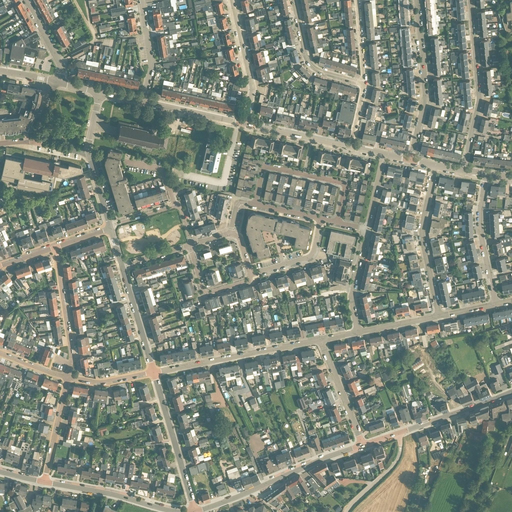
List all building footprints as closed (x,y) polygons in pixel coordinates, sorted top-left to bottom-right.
[(378,8),(382,7),(383,7),(383,5),(376,5),(375,0),(372,0),(370,0),(370,2),(365,3),(365,9),(372,8),(375,8),(378,8)] [(511,0),(509,0),(511,11),(502,14),(503,18),(502,18),(506,33),(508,33),(507,31),(511,30),(511,0)] [(39,10),(49,5),(47,1),(37,6),(39,10)] [(111,13),(126,10),(125,7),(133,6),(132,1),(117,3),(117,7),(110,8),(111,13)] [(153,15),(165,13),(168,12),(170,12),(169,7),(168,7),(167,1),(162,2),(156,3),(157,9),(152,9),(153,15)] [(209,10),(223,7),(222,2),(215,3),(214,1),(207,2),(194,5),(195,10),(199,9),(201,7),(208,5),(209,10)] [(274,9),(287,7),(286,1),(279,2),(280,6),(272,7),(273,10),(274,9)] [(303,10),(309,9),(308,6),(311,5),(314,4),(314,1),(308,2),(302,4),(303,10)] [(13,12),(23,7),(21,2),(10,8),(13,12)] [(252,4),(242,6),(243,12),(253,10),(252,4)] [(41,15),(51,9),(49,5),(39,10),(41,15)] [(16,17),(26,11),(23,7),(13,12),(13,13),(16,11),(18,14),(16,13),(14,14),(16,17)] [(219,16),(223,15),(223,12),(224,12),(223,7),(209,10),(205,11),(207,19),(217,16),(219,16)] [(316,14),(320,13),(319,10),(312,12),(312,8),(309,9),(303,10),(304,16),(316,14)] [(50,15),(49,12),(49,11),(51,12),(52,11),(51,9),(41,15),(43,19),(50,15)] [(123,20),(135,18),(134,13),(127,14),(126,10),(111,13),(112,17),(123,15),(123,20)] [(18,21),(28,15),(26,11),(16,17),(13,18),(14,20),(17,19),(18,21)] [(50,15),(43,19),(46,23),(56,18),(54,15),(53,16),(52,14),(50,15)] [(317,16),(316,14),(304,16),(305,23),(312,21),(311,18),(314,18),(313,17),(317,16)] [(20,25),(30,20),(28,15),(18,21),(21,20),(22,21),(19,23),(20,25)] [(220,18),(219,16),(217,16),(207,19),(197,21),(197,24),(205,23),(205,22),(209,21),(210,26),(212,25),(215,25),(226,22),(225,17),(220,18)] [(246,26),(254,24),(257,23),(256,17),(245,19),(246,26)] [(282,26),(285,26),(291,25),(289,18),(280,20),(281,24),(275,25),(275,23),(270,24),(271,29),(276,28),(278,27),(282,26)] [(26,28),(33,24),(30,20),(20,25),(19,26),(22,30),(26,28)] [(162,24),(155,25),(156,30),(166,28),(167,28),(167,26),(168,26),(174,25),(173,22),(165,23),(162,24)] [(215,25),(212,25),(213,33),(221,31),(220,29),(227,27),(226,22),(215,25)] [(26,28),(22,30),(24,32),(21,33),(23,36),(34,30),(33,30),(35,29),(33,24),(26,28)] [(254,24),(246,26),(248,32),(256,30),(254,24)] [(58,38),(67,33),(63,25),(61,26),(60,26),(54,29),(56,33),(55,34),(57,37),(58,37),(58,38)] [(136,28),(127,30),(125,30),(125,29),(122,30),(123,35),(126,35),(130,34),(131,34),(132,36),(135,35),(135,33),(137,33),(136,28)] [(281,40),(293,37),(292,31),(286,32),(286,35),(284,35),(284,36),(280,37),(281,40)] [(317,34),(323,33),(322,31),(308,34),(309,40),(318,38),(317,34)] [(37,40),(40,38),(37,32),(23,39),(22,38),(10,44),(9,49),(8,53),(11,53),(9,62),(22,65),(25,54),(44,59),(46,50),(38,47),(38,44),(37,42),(37,40)] [(67,33),(58,38),(58,39),(60,42),(63,46),(69,42),(71,40),(67,33)] [(250,42),(258,40),(257,34),(248,36),(250,42)] [(230,38),(219,40),(220,45),(217,46),(217,49),(224,47),(224,44),(231,43),(230,38)] [(310,46),(325,43),(326,43),(325,40),(324,40),(319,41),(318,38),(309,40),(310,46)] [(253,50),(258,49),(258,47),(259,47),(259,44),(261,43),(260,40),(258,40),(250,42),(251,48),(252,48),(253,50)] [(312,52),(313,56),(319,54),(317,48),(322,47),(323,47),(325,46),(325,43),(310,46),(312,53),(312,52)] [(218,57),(233,53),(232,48),(221,51),(220,52),(217,52),(218,57)] [(283,58),(297,55),(296,48),(290,50),(291,53),(288,53),(288,54),(282,56),(283,58)] [(73,59),(85,53),(82,49),(71,54),(73,59)] [(177,49),(159,52),(160,58),(162,58),(163,61),(168,60),(169,61),(176,60),(175,55),(172,56),(171,53),(178,52),(177,49)] [(254,59),(265,57),(263,50),(259,51),(258,49),(253,50),(253,52),(252,53),(254,59)] [(326,58),(327,55),(328,52),(325,51),(324,53),(323,58),(320,57),(318,64),(324,65),(326,58)] [(233,53),(218,57),(220,64),(228,62),(228,60),(235,58),(233,53)] [(292,68),(300,63),(299,61),(297,55),(283,58),(284,61),(289,59),(292,68)] [(265,57),(254,59),(255,65),(266,63),(265,57)] [(330,67),(332,60),(326,58),(324,65),(330,67)] [(83,77),(85,64),(85,67),(80,65),(78,62),(76,64),(78,68),(77,72),(75,73),(75,74),(76,75),(76,76),(83,77)] [(98,67),(94,66),(95,62),(93,62),(92,65),(89,78),(95,80),(98,67)] [(236,64),(230,65),(230,62),(228,62),(220,64),(217,65),(218,68),(223,67),(223,69),(224,71),(237,69),(236,64)] [(294,72),(299,76),(306,70),(301,65),(300,63),(292,68),(289,69),(291,72),(292,71),(296,69),(296,70),(294,72)] [(89,78),(92,65),(85,64),(83,77),(89,78)] [(350,65),(348,72),(354,74),(356,67),(350,65)] [(113,83),(115,72),(112,71),(113,66),(110,66),(110,69),(107,82),(113,83)] [(107,82),(110,69),(104,68),(103,73),(101,81),(107,82)] [(237,69),(224,71),(223,72),(224,74),(226,74),(227,76),(229,76),(228,80),(234,81),(234,75),(238,74),(237,69)] [(119,85),(122,72),(116,70),(115,72),(113,83),(119,85)] [(309,82),(312,76),(310,75),(310,74),(306,70),(299,76),(297,78),(298,80),(301,78),(302,79),(304,76),(307,80),(304,82),(307,85),(309,82)] [(133,79),(134,74),(128,73),(127,78),(125,86),(131,87),(133,79)] [(265,74),(257,75),(259,82),(270,79),(269,73),(265,74)] [(133,79),(131,87),(137,89),(138,87),(139,84),(140,85),(141,82),(140,81),(141,77),(138,76),(138,78),(136,78),(137,75),(134,74),(133,79)] [(274,84),(281,83),(280,76),(273,78),(274,84)] [(318,88),(321,79),(315,78),(312,76),(309,82),(313,83),(315,84),(314,87),(315,87),(314,93),(316,94),(317,91),(318,88)] [(321,79),(318,88),(321,89),(325,90),(326,90),(327,90),(327,88),(329,82),(321,79)] [(180,100),(182,89),(184,81),(182,80),(181,85),(180,84),(180,85),(179,88),(177,88),(175,99),(180,100)] [(187,90),(187,87),(188,82),(186,82),(185,86),(184,89),(182,89),(180,100),(184,101),(187,90)] [(334,99),(338,84),(329,82),(327,88),(330,89),(329,92),(333,93),(331,98),(334,99)] [(232,90),(237,91),(239,91),(240,84),(239,84),(234,83),(232,88),(232,90)] [(19,96),(20,93),(18,93),(18,92),(19,86),(8,84),(7,91),(0,89),(0,91),(0,92),(11,95),(14,95),(19,96)] [(342,93),(344,86),(338,84),(334,99),(336,99),(338,92),(342,93)] [(19,96),(25,97),(26,94),(32,95),(31,99),(40,102),(42,91),(22,87),(21,93),(18,92),(18,93),(20,93),(19,96)] [(192,91),(193,88),(187,87),(187,90),(184,101),(189,102),(192,91)] [(347,97),(346,101),(349,101),(350,98),(351,95),(354,96),(356,89),(350,87),(348,94),(347,97)] [(372,95),(385,98),(388,98),(389,96),(383,94),(380,93),(381,90),(374,88),(372,95)] [(208,107),(211,95),(212,92),(209,91),(209,94),(206,94),(204,106),(208,107)] [(212,92),(211,95),(208,107),(213,108),(216,96),(217,92),(212,91),(212,92)] [(225,98),(227,91),(225,91),(225,92),(223,92),(222,97),(221,97),(218,109),(223,110),(225,98)] [(265,115),(267,103),(262,102),(264,95),(260,94),(258,102),(261,102),(259,114),(265,115)] [(24,108),(36,113),(40,102),(31,99),(28,98),(25,97),(19,96),(14,95),(13,99),(23,100),(20,107),(24,108)] [(275,108),(277,97),(274,96),(273,102),(268,101),(267,104),(267,103),(265,115),(271,116),(273,108),(273,107),(275,108)] [(348,121),(347,124),(352,125),(356,104),(342,101),(340,113),(338,119),(343,120),(348,121)] [(485,108),(498,111),(498,108),(495,108),(495,107),(492,107),(493,104),(486,102),(485,108)] [(368,112),(381,114),(382,112),(376,111),(377,107),(370,106),(368,112)] [(431,114),(438,115),(439,109),(432,107),(431,114)] [(461,118),(468,119),(470,113),(462,111),(463,109),(455,107),(455,111),(455,112),(460,113),(460,114),(459,117),(461,118)] [(36,113),(24,108),(22,114),(32,118),(34,119),(36,113)] [(338,119),(340,113),(337,112),(335,122),(329,121),(327,129),(334,130),(335,122),(337,123),(338,122),(338,119)] [(31,121),(32,118),(22,114),(20,113),(19,116),(21,117),(4,119),(4,118),(2,118),(2,119),(0,119),(0,133),(8,133),(8,134),(13,134),(13,132),(16,132),(16,134),(18,133),(18,132),(21,132),(21,130),(25,129),(28,130),(30,126),(31,126),(33,121),(31,121)] [(304,128),(306,120),(306,117),(300,115),(299,118),(298,127),(304,128)] [(327,129),(329,121),(330,117),(324,115),(321,127),(327,129)] [(288,116),(286,124),(293,125),(295,117),(288,116)] [(467,125),(468,119),(461,118),(459,117),(458,121),(455,120),(454,122),(458,123),(460,124),(467,125)] [(369,142),(371,130),(373,121),(367,120),(362,140),(369,142)] [(146,127),(118,121),(117,127),(116,127),(115,134),(116,135),(114,141),(121,142),(121,143),(126,144),(126,143),(130,144),(129,145),(134,146),(134,145),(142,147),(142,148),(146,149),(145,150),(151,152),(152,146),(166,149),(169,135),(156,133),(156,130),(155,129),(156,125),(151,124),(150,127),(147,126),(146,127)] [(386,146),(389,132),(388,132),(386,132),(383,132),(385,123),(382,123),(379,136),(381,136),(380,144),(386,146)] [(465,132),(467,125),(460,124),(458,130),(465,132)] [(400,141),(398,148),(404,150),(406,142),(406,140),(406,139),(407,134),(408,134),(408,131),(402,130),(402,133),(401,133),(401,135),(400,139),(400,141)] [(392,147),(394,137),(395,134),(391,133),(389,132),(386,146),(392,147)] [(433,156),(436,142),(438,134),(432,132),(431,137),(430,139),(433,140),(434,142),(433,144),(432,144),(432,145),(429,144),(427,154),(433,156)] [(255,147),(257,138),(252,137),(250,142),(247,141),(246,146),(246,148),(249,148),(250,146),(255,147)] [(398,148),(400,141),(400,139),(398,138),(394,137),(392,147),(398,148)] [(268,140),(266,150),(271,151),(271,153),(274,154),(275,148),(276,144),(273,143),(273,141),(268,140)] [(210,144),(207,143),(206,144),(205,149),(204,156),(203,158),(202,162),(200,170),(200,171),(201,171),(202,172),(205,172),(210,173),(211,170),(211,169),(216,170),(216,171),(217,171),(218,165),(220,156),(220,155),(221,150),(221,151),(216,150),(216,149),(217,145),(210,144)] [(283,153),(285,144),(280,143),(278,148),(275,148),(274,154),(277,154),(278,152),(283,153)] [(427,154),(429,144),(422,143),(420,153),(427,154)] [(486,165),(487,158),(487,155),(488,151),(488,148),(488,143),(485,143),(484,157),(480,157),(480,164),(486,165)] [(448,151),(448,149),(449,145),(447,144),(446,147),(442,147),(441,150),(440,157),(446,158),(448,151)] [(296,146),(294,156),(299,157),(299,159),(302,160),(303,154),(300,153),(301,147),(296,146)] [(121,152),(112,150),(111,152),(108,152),(107,156),(106,156),(106,159),(105,159),(104,162),(106,166),(105,166),(106,169),(105,169),(107,176),(108,176),(109,180),(110,180),(111,182),(110,182),(111,187),(113,194),(115,199),(114,199),(116,206),(117,206),(119,213),(123,211),(124,213),(133,211),(131,204),(129,205),(122,182),(126,181),(126,180),(127,179),(126,178),(125,178),(122,178),(117,162),(118,159),(120,159),(121,152)] [(322,162),(324,152),(319,151),(317,157),(314,156),(313,162),(316,163),(317,161),(322,162)] [(454,152),(453,160),(459,161),(461,154),(454,152)] [(242,164),(246,165),(247,165),(253,166),(255,167),(256,167),(256,164),(252,163),(253,161),(248,160),(249,158),(248,158),(249,154),(244,153),(243,157),(241,164),(242,164)] [(503,153),(501,153),(500,157),(500,159),(499,167),(506,167),(507,156),(503,156),(503,153)] [(341,168),(342,162),(343,158),(340,157),(340,156),(335,155),(333,164),(338,165),(337,168),(341,168)] [(5,157),(1,179),(17,182),(16,187),(51,195),(54,180),(55,178),(56,175),(65,177),(83,172),(81,166),(68,164),(68,167),(59,165),(60,162),(55,161),(54,163),(25,157),(24,161),(5,157)] [(344,167),(350,168),(352,159),(346,157),(345,163),(342,162),(341,168),(344,169),(344,167)] [(363,161),(360,170),(366,172),(365,174),(369,175),(370,168),(367,168),(368,162),(363,161)] [(246,168),(246,165),(242,164),(241,167),(239,174),(244,175),(245,175),(254,177),(254,174),(250,173),(251,171),(246,170),(246,169),(246,168)] [(393,178),(394,175),(396,168),(389,167),(387,174),(387,177),(393,178)] [(393,180),(400,181),(401,177),(403,169),(396,168),(394,175),(393,178),(393,180)] [(415,184),(418,173),(411,171),(409,178),(405,178),(402,191),(407,192),(410,178),(412,179),(411,183),(415,184)] [(279,182),(280,175),(277,175),(276,174),(275,175),(274,175),(274,174),(269,172),(267,180),(266,185),(272,187),(273,180),(279,182)] [(418,173),(415,184),(422,185),(425,174),(418,173)] [(243,179),(244,175),(239,174),(239,178),(238,178),(237,184),(242,185),(243,186),(243,185),(251,187),(252,184),(248,183),(248,181),(244,180),(244,179),(243,179)] [(290,184),(292,178),(289,177),(287,177),(286,177),(286,176),(280,175),(279,182),(279,183),(278,188),(283,189),(284,183),(290,184)] [(71,185),(86,181),(84,176),(76,178),(77,182),(71,184),(71,185)] [(302,187),(303,180),(300,180),(298,179),(298,180),(297,180),(297,179),(292,177),(292,178),(290,184),(290,185),(289,190),(294,192),(295,188),(301,190),(302,187)] [(440,177),(438,185),(445,186),(447,179),(440,177)] [(455,196),(457,188),(453,187),(454,180),(447,179),(445,186),(445,189),(444,190),(453,192),(453,193),(453,194),(453,196),(455,197),(455,196)] [(313,190),(313,189),(315,183),(315,182),(309,181),(309,182),(308,182),(308,181),(306,181),(303,180),(302,187),(308,188),(306,194),(312,195),(313,190)] [(360,190),(365,191),(367,185),(367,181),(363,180),(362,184),(361,183),(361,185),(356,184),(356,186),(352,185),(351,188),(360,190)] [(391,189),(393,182),(390,181),(390,185),(386,184),(386,185),(384,185),(383,188),(391,189)] [(467,193),(469,183),(462,182),(461,188),(460,188),(460,189),(457,188),(455,196),(459,196),(459,195),(458,194),(459,191),(467,193)] [(324,193),(325,192),(326,185),(321,184),(321,185),(319,184),(317,183),(317,184),(315,183),(313,189),(319,190),(318,197),(323,198),(324,193)] [(469,183),(467,193),(467,194),(474,195),(475,192),(476,184),(469,183)] [(241,189),(242,185),(237,184),(236,188),(235,195),(240,196),(241,195),(249,197),(250,194),(246,193),(246,192),(242,191),(242,189),(241,189)] [(270,193),(272,187),(266,185),(265,191),(265,190),(263,198),(269,200),(269,199),(270,199),(270,200),(272,200),(275,200),(276,194),(270,193)] [(329,199),(334,200),(336,195),(338,187),(332,186),(332,187),(331,187),(331,186),(329,186),(326,185),(325,192),(331,193),(329,199)] [(499,186),(492,185),(490,197),(497,198),(498,194),(499,186)] [(74,196),(89,191),(87,186),(79,189),(80,193),(74,195),(74,196)] [(499,186),(498,194),(505,195),(506,187),(499,186)] [(282,195),(283,189),(278,188),(277,193),(276,193),(276,194),(275,200),(275,201),(280,202),(280,201),(282,201),(281,202),(283,202),(286,203),(288,197),(282,195)] [(185,199),(196,196),(196,195),(193,196),(192,191),(189,192),(188,189),(186,190),(187,193),(184,194),(185,199)] [(293,198),(294,192),(289,190),(288,195),(288,197),(286,203),(291,204),(292,204),(293,204),(293,205),(295,205),(298,205),(299,199),(293,198)] [(364,195),(365,191),(360,190),(360,194),(359,194),(358,195),(354,194),(354,196),(349,195),(349,198),(357,200),(358,201),(363,202),(365,195),(364,195)] [(219,202),(227,204),(228,199),(225,198),(226,195),(218,193),(216,202),(219,202)] [(420,195),(413,194),(410,193),(409,196),(411,196),(410,203),(417,205),(419,198),(420,198),(420,195)] [(311,200),(312,195),(306,194),(305,200),(299,199),(298,205),(300,206),(302,207),(302,206),(304,206),(304,207),(309,208),(311,202),(311,200)] [(391,201),(392,197),(382,195),(381,200),(389,202),(388,204),(392,205),(398,206),(398,203),(391,201)] [(187,204),(198,201),(196,196),(185,199),(187,204)] [(322,203),(323,198),(318,197),(317,203),(311,202),(309,208),(312,208),(312,209),(314,209),(314,208),(315,209),(315,210),(320,211),(320,210),(322,204),(322,203)] [(448,201),(443,200),(436,198),(435,201),(436,201),(435,208),(446,210),(448,204),(447,204),(448,201)] [(333,205),(334,200),(329,199),(328,205),(322,204),(320,210),(323,211),(325,212),(325,211),(327,211),(326,212),(332,213),(333,205)] [(496,209),(496,201),(491,200),(491,203),(489,202),(488,209),(496,209)] [(188,209),(196,207),(196,206),(199,205),(198,201),(187,204),(188,209)] [(362,205),(363,202),(358,201),(357,204),(356,206),(352,204),(351,206),(347,205),(347,209),(355,210),(355,211),(356,211),(361,212),(362,205)] [(416,211),(417,205),(410,203),(408,209),(406,209),(406,212),(409,212),(417,214),(417,211),(416,211)] [(88,208),(93,222),(98,220),(95,212),(91,213),(89,207),(88,208)] [(444,219),(446,210),(435,208),(433,214),(432,214),(432,217),(444,219)] [(360,215),(361,212),(356,211),(355,214),(354,214),(354,216),(349,215),(349,217),(345,216),(344,219),(353,221),(359,222),(360,215)] [(224,219),(225,214),(214,212),(213,216),(218,218),(218,220),(220,221),(221,218),(224,219)] [(417,214),(409,212),(408,215),(407,215),(406,221),(414,223),(415,217),(416,217),(417,214)] [(88,226),(85,215),(85,218),(82,219),(80,213),(79,213),(83,227),(88,226)] [(255,214),(253,214),(252,214),(251,214),(250,215),(250,216),(249,217),(248,217),(246,228),(246,230),(248,230),(249,233),(247,234),(249,238),(250,238),(251,242),(249,242),(249,243),(251,242),(252,246),(251,246),(252,251),(256,250),(257,254),(258,253),(259,258),(270,254),(267,246),(263,247),(258,228),(258,226),(302,236),(301,238),(295,236),(294,245),(305,248),(306,243),(307,244),(309,233),(308,232),(309,228),(298,226),(299,223),(294,222),(294,223),(290,223),(291,221),(290,220),(290,223),(286,222),(286,221),(282,220),(281,221),(277,220),(277,219),(273,218),(272,219),(269,218),(269,216),(268,216),(268,218),(264,217),(265,216),(255,214)] [(54,223),(59,236),(64,234),(62,228),(65,227),(61,217),(57,218),(58,222),(54,223)] [(68,233),(73,231),(69,217),(67,217),(68,220),(64,221),(65,225),(68,233)] [(78,229),(76,221),(71,222),(69,217),(73,231),(78,229)] [(446,220),(444,219),(432,217),(431,220),(432,220),(431,226),(439,228),(444,229),(445,224),(445,220),(446,220)] [(209,225),(211,233),(216,231),(216,228),(219,227),(219,224),(215,226),(214,221),(212,220),(208,222),(209,225)] [(402,227),(402,230),(402,232),(413,232),(414,229),(413,229),(414,223),(406,221),(403,220),(401,227),(402,227)] [(59,236),(54,223),(50,224),(49,222),(46,223),(49,233),(52,232),(54,237),(59,236)] [(47,233),(49,233),(46,223),(38,226),(41,232),(44,241),(49,239),(47,233)] [(201,236),(206,234),(204,226),(203,223),(198,225),(201,236)] [(211,233),(209,225),(204,226),(203,223),(204,226),(206,234),(211,233)] [(381,228),(382,225),(376,223),(374,230),(384,232),(385,229),(381,228)] [(437,235),(439,228),(431,226),(430,232),(428,232),(429,237),(437,236),(436,234),(437,235)] [(44,241),(41,232),(36,234),(34,227),(31,228),(33,235),(34,238),(37,237),(39,243),(44,241)] [(32,239),(34,238),(33,235),(31,228),(28,229),(29,232),(24,234),(26,237),(28,246),(34,244),(32,239)] [(354,239),(355,236),(331,231),(330,233),(327,248),(327,247),(329,248),(327,253),(326,253),(332,254),(335,240),(347,243),(343,257),(348,258),(349,258),(348,258),(349,252),(350,253),(351,253),(354,239)] [(26,237),(24,234),(20,235),(18,232),(16,233),(18,240),(19,243),(22,242),(24,248),(28,246),(26,237)] [(413,235),(413,232),(402,232),(400,232),(401,235),(400,238),(405,239),(406,243),(414,242),(412,235),(413,235)] [(432,247),(440,245),(444,244),(443,238),(439,239),(438,238),(437,239),(437,236),(429,237),(430,241),(431,240),(432,247)] [(100,249),(97,242),(92,244),(94,251),(95,254),(101,252),(100,249)] [(213,251),(213,252),(215,251),(216,254),(220,253),(221,255),(224,254),(224,253),(226,253),(229,252),(229,253),(236,250),(234,243),(230,244),(229,242),(218,245),(218,247),(216,248),(217,250),(213,251)] [(405,253),(417,250),(416,248),(415,248),(414,242),(406,243),(402,244),(403,251),(404,253),(405,253)] [(5,247),(0,248),(0,254),(0,255),(2,255),(3,258),(13,254),(11,250),(10,250),(9,246),(9,245),(5,247)] [(433,256),(441,255),(442,254),(440,245),(432,247),(433,253),(433,256)] [(83,255),(89,253),(87,246),(81,248),(83,255)] [(506,246),(494,249),(495,255),(507,252),(506,246)] [(213,252),(213,251),(212,249),(210,250),(209,247),(202,249),(203,252),(199,253),(201,261),(206,260),(205,258),(214,255),(213,252)] [(78,257),(83,255),(81,248),(75,250),(78,257)] [(72,259),(78,257),(75,250),(70,251),(70,252),(66,253),(67,256),(70,258),(72,258),(72,259)] [(410,262),(418,260),(416,254),(417,253),(417,250),(405,253),(406,256),(409,258),(410,262)] [(379,254),(376,253),(375,254),(369,252),(367,259),(374,260),(378,260),(378,258),(379,254)] [(477,254),(470,255),(471,259),(467,260),(468,262),(478,260),(477,254)] [(436,265),(444,263),(443,257),(441,257),(441,255),(433,256),(434,259),(435,259),(436,265)] [(178,257),(180,267),(181,267),(180,266),(187,264),(188,264),(186,260),(185,260),(184,256),(178,257)] [(335,264),(338,265),(348,267),(349,262),(348,261),(348,258),(343,257),(338,256),(337,259),(335,264)] [(497,265),(505,264),(505,260),(509,260),(508,257),(496,260),(497,265)] [(42,261),(44,268),(51,266),(49,261),(51,261),(50,258),(42,261)] [(409,271),(420,269),(420,266),(419,267),(418,260),(410,262),(411,268),(409,268),(409,271)] [(37,270),(44,268),(42,261),(34,264),(35,267),(36,267),(37,270)] [(232,272),(242,269),(240,263),(235,265),(235,262),(227,264),(228,267),(230,267),(232,272)] [(376,268),(377,265),(376,265),(367,263),(365,269),(372,271),(373,267),(376,268)] [(444,263),(436,265),(438,272),(437,272),(437,275),(449,272),(447,263),(444,263)] [(101,273),(112,270),(110,264),(100,267),(101,273)] [(22,268),(24,275),(31,272),(30,268),(31,267),(30,265),(29,265),(22,268)] [(314,266),(318,277),(323,275),(324,281),(328,280),(324,267),(321,268),(320,265),(318,266),(318,265),(319,265),(318,265),(314,266)] [(313,278),(318,277),(314,266),(310,267),(311,267),(311,268),(309,269),(310,271),(307,272),(307,270),(307,271),(311,285),(314,284),(313,278)] [(207,280),(217,277),(215,271),(217,271),(216,267),(209,270),(210,273),(205,274),(207,280)] [(26,278),(24,275),(22,268),(14,270),(15,274),(16,273),(17,277),(15,279),(21,287),(24,285),(19,278),(19,276),(20,276),(22,280),(26,278)] [(143,282),(142,277),(139,269),(133,270),(132,271),(131,272),(131,274),(132,275),(133,276),(135,276),(135,277),(136,279),(138,284),(137,284),(138,287),(144,285),(143,282)] [(242,269),(232,272),(234,277),(231,278),(232,281),(239,279),(239,276),(244,274),(242,269)] [(376,271),(372,271),(365,269),(364,275),(371,277),(374,278),(378,278),(379,275),(375,275),(376,271)] [(411,281),(413,280),(421,278),(420,272),(421,272),(420,269),(409,271),(411,281)] [(311,285),(307,271),(306,271),(307,272),(304,273),(303,270),(301,271),(301,270),(297,271),(301,282),(305,280),(307,286),(311,285)] [(334,275),(336,276),(345,278),(346,272),(337,270),(334,270),(333,275),(334,275)] [(296,283),(301,282),(297,271),(293,272),(294,272),(294,273),(292,273),(293,276),(290,277),(290,275),(289,275),(294,290),(297,289),(296,283)] [(480,271),(473,272),(474,276),(471,277),(471,279),(482,277),(480,271)] [(1,277),(6,284),(11,280),(6,273),(1,277)] [(294,290),(289,275),(290,277),(287,277),(286,275),(284,276),(284,275),(280,276),(283,287),(288,285),(290,291),(294,290)] [(345,278),(336,276),(334,275),(333,281),(332,284),(338,285),(339,282),(344,283),(345,278)] [(278,288),(283,287),(280,276),(276,277),(277,277),(277,278),(275,278),(276,281),(273,282),(272,280),(277,295),(280,294),(278,288)] [(9,287),(6,284),(1,277),(0,277),(0,285),(1,287),(3,286),(6,290),(9,287)] [(186,299),(194,297),(192,293),(195,292),(191,280),(189,281),(188,277),(182,279),(183,283),(181,283),(182,287),(183,286),(184,292),(186,299)] [(217,277),(207,280),(208,285),(213,283),(214,286),(221,284),(220,281),(218,282),(217,277)] [(417,289),(424,288),(424,285),(423,285),(421,278),(413,280),(415,287),(416,286),(417,289)] [(22,289),(21,287),(15,279),(12,282),(18,290),(18,289),(20,291),(22,289)] [(277,295),(272,280),(273,282),(270,282),(269,280),(267,281),(267,280),(267,279),(263,281),(266,292),(268,297),(273,296),(277,295)] [(440,288),(447,287),(446,283),(450,282),(449,280),(439,282),(440,288)] [(109,289),(117,286),(115,281),(108,283),(105,284),(107,289),(109,289)] [(261,293),(266,292),(263,281),(259,282),(260,282),(260,283),(258,283),(260,289),(256,290),(259,298),(259,300),(263,299),(261,293)] [(373,283),(369,283),(362,281),(360,291),(365,292),(365,289),(374,291),(375,288),(372,287),(373,283)] [(503,294),(509,292),(508,284),(507,282),(501,284),(502,286),(503,294)] [(70,294),(80,292),(80,290),(92,288),(91,285),(82,286),(79,286),(76,287),(69,288),(70,294)] [(259,298),(256,290),(253,291),(252,286),(247,288),(250,297),(250,296),(251,299),(255,297),(256,299),(259,298)] [(452,292),(456,291),(455,288),(451,289),(451,286),(447,287),(440,288),(442,294),(448,293),(452,292)] [(479,291),(480,299),(486,297),(484,286),(478,287),(479,291)] [(142,296),(149,294),(147,288),(140,290),(142,296)] [(39,299),(55,296),(55,290),(44,292),(45,296),(39,296),(39,299)] [(469,301),(467,293),(464,294),(463,290),(461,291),(463,302),(469,301)] [(119,292),(111,294),(113,300),(120,298),(119,292)] [(361,303),(368,302),(367,298),(371,297),(370,294),(360,297),(361,303)] [(212,298),(215,307),(220,305),(221,308),(224,307),(222,300),(219,301),(218,296),(212,298)] [(207,310),(211,308),(208,299),(204,300),(206,305),(202,306),(204,313),(205,317),(206,317),(205,315),(205,312),(208,312),(207,310)] [(422,311),(421,303),(420,299),(413,301),(416,312),(422,311)] [(192,312),(195,306),(193,305),(192,300),(180,304),(181,308),(182,308),(183,312),(190,310),(192,312)] [(363,309),(377,306),(379,306),(378,303),(376,304),(376,303),(373,304),(372,301),(368,302),(361,303),(363,309)] [(41,311),(57,308),(56,302),(46,304),(47,306),(40,307),(41,311)] [(421,303),(422,311),(429,309),(427,302),(421,303)] [(118,313),(125,310),(123,304),(116,307),(118,313)] [(311,324),(311,320),(310,316),(302,318),(299,304),(297,304),(299,314),(300,322),(301,326),(304,325),(306,332),(312,331),(311,324)] [(154,305),(153,305),(145,307),(147,313),(154,311),(154,310),(158,309),(156,305),(154,306),(154,305)] [(204,313),(202,306),(198,307),(195,306),(192,312),(195,313),(196,318),(201,316),(201,318),(205,317),(204,313)] [(371,314),(370,310),(374,310),(377,309),(377,306),(363,309),(364,315),(371,314)] [(402,307),(404,315),(410,313),(408,306),(402,307)] [(397,316),(404,315),(402,307),(395,308),(397,316)] [(336,326),(335,319),(334,315),(331,316),(330,313),(328,313),(330,327),(336,326)] [(335,319),(336,326),(343,325),(341,314),(338,315),(339,319),(335,319)] [(371,314),(364,315),(365,322),(376,320),(375,317),(372,318),(371,314)] [(150,324),(158,322),(162,321),(160,315),(148,318),(150,324)] [(325,328),(323,322),(322,318),(316,319),(317,323),(318,330),(325,328)] [(451,322),(452,330),(459,329),(458,328),(461,327),(460,320),(457,320),(457,321),(451,322)] [(446,332),(452,330),(451,322),(444,324),(444,323),(441,323),(443,331),(444,337),(447,336),(446,332)] [(292,328),(294,336),(300,335),(298,323),(292,325),(292,328)] [(435,335),(434,332),(432,325),(426,326),(427,329),(428,333),(431,332),(432,336),(435,335)] [(294,336),(292,328),(291,329),(289,329),(288,326),(285,326),(287,338),(294,336)] [(275,332),(277,340),(283,339),(281,327),(278,328),(279,331),(275,332)] [(277,340),(275,332),(271,333),(271,329),(268,330),(270,341),(277,340)] [(258,336),(259,343),(266,342),(263,330),(260,331),(261,335),(258,336)] [(413,340),(413,339),(412,336),(411,330),(405,331),(405,332),(406,338),(407,338),(410,337),(411,340),(413,340)] [(54,337),(62,336),(61,331),(54,332),(50,332),(50,335),(48,335),(48,336),(44,336),(45,339),(49,338),(54,337)] [(6,342),(8,343),(6,347),(12,349),(17,336),(17,335),(9,332),(8,334),(5,342),(5,343),(6,342)] [(164,332),(161,333),(153,335),(155,341),(156,341),(156,344),(163,341),(163,339),(166,338),(164,332)] [(259,343),(258,336),(254,336),(253,332),(250,333),(253,345),(259,343)] [(402,343),(400,333),(399,332),(393,333),(395,340),(396,344),(401,343),(402,343)] [(132,333),(124,335),(126,341),(127,343),(134,341),(133,338),(134,338),(132,333)] [(396,344),(395,340),(393,333),(387,335),(389,342),(386,343),(389,356),(390,355),(392,355),(390,345),(396,344)] [(240,335),(240,339),(242,347),(248,346),(246,334),(240,335)] [(25,346),(23,353),(28,355),(31,348),(32,345),(29,344),(31,338),(32,336),(30,335),(28,339),(25,346)] [(17,351),(22,338),(17,336),(12,349),(17,351)] [(85,344),(89,344),(88,336),(77,338),(78,346),(85,344)] [(242,347),(240,339),(237,340),(236,336),(233,336),(234,340),(235,348),(242,347)] [(25,346),(28,339),(23,337),(22,338),(17,351),(23,353),(25,346)] [(223,342),(224,350),(231,349),(229,337),(226,338),(226,342),(223,342)] [(375,347),(378,346),(377,344),(376,337),(370,338),(371,345),(375,344),(375,347)] [(224,350),(223,342),(219,343),(219,339),(216,340),(218,352),(224,350)] [(370,352),(369,346),(366,347),(364,339),(358,341),(359,347),(360,352),(366,351),(367,353),(370,352)] [(495,350),(503,347),(511,343),(511,339),(494,347),(495,350)] [(438,345),(436,340),(430,343),(432,346),(431,347),(432,349),(433,348),(434,350),(440,346),(439,344),(438,345)] [(188,350),(190,357),(196,356),(195,353),(198,353),(196,343),(195,341),(191,342),(193,349),(188,350)] [(205,346),(207,354),(213,353),(212,345),(211,341),(208,341),(209,345),(205,346)] [(207,354),(205,346),(202,347),(201,343),(198,343),(200,355),(207,354)] [(511,352),(511,343),(503,347),(504,350),(510,348),(511,353),(511,352)] [(85,344),(78,346),(79,353),(79,354),(82,353),(82,352),(86,351),(89,351),(88,348),(90,348),(89,344),(85,344)] [(342,353),(342,351),(340,344),(334,345),(335,352),(339,351),(339,354),(342,353)] [(43,354),(50,357),(53,349),(50,348),(50,349),(45,347),(45,348),(43,354)] [(307,351),(309,359),(312,358),(313,362),(316,361),(314,350),(307,351)] [(301,371),(300,366),(298,356),(295,356),(295,353),(288,355),(290,363),(294,362),(294,366),(297,365),(297,366),(298,372),(301,371)] [(50,357),(43,354),(40,361),(44,362),(43,363),(47,364),(50,357)] [(286,363),(290,363),(288,355),(282,356),(283,364),(284,368),(287,367),(286,363)] [(81,366),(88,365),(88,364),(93,364),(92,357),(80,359),(81,366)] [(269,358),(271,366),(272,373),(278,371),(279,370),(278,369),(276,357),(269,358)] [(414,370),(424,364),(420,358),(410,364),(414,370)] [(130,369),(128,362),(128,359),(122,360),(124,370),(130,369)] [(98,368),(99,375),(114,372),(113,366),(114,366),(113,362),(110,363),(110,361),(97,363),(98,368)] [(257,373),(259,373),(259,372),(260,372),(259,369),(257,361),(251,362),(252,370),(256,369),(257,373)] [(253,374),(252,370),(251,362),(244,363),(247,375),(253,374)] [(344,372),(350,369),(348,363),(341,366),(344,372)] [(493,370),(495,374),(502,371),(499,364),(495,365),(497,369),(493,370)] [(88,365),(81,366),(82,373),(82,374),(85,374),(85,372),(89,372),(88,365)] [(7,378),(11,368),(5,366),(0,379),(0,382),(2,384),(4,380),(5,381),(7,378)] [(14,377),(17,370),(11,368),(7,378),(9,379),(6,387),(9,388),(11,382),(14,377)] [(225,376),(224,368),(219,369),(219,372),(216,372),(215,369),(217,378),(219,383),(222,383),(221,382),(226,381),(225,376)] [(350,369),(344,372),(346,378),(353,375),(356,374),(355,370),(351,371),(350,369)] [(14,377),(11,382),(16,384),(14,389),(17,390),(20,383),(18,382),(22,372),(17,370),(14,377)] [(284,380),(283,378),(282,370),(279,370),(278,371),(280,381),(274,382),(276,389),(278,388),(285,385),(284,380)] [(29,382),(33,373),(27,371),(24,380),(29,382)] [(203,372),(205,382),(211,381),(211,383),(214,383),(212,373),(209,374),(209,371),(203,372)] [(317,380),(324,377),(322,371),(315,373),(317,380)] [(29,382),(28,385),(27,389),(28,386),(36,389),(37,385),(35,385),(39,375),(33,373),(29,382)] [(48,387),(51,380),(43,377),(42,380),(43,381),(42,384),(48,387)] [(169,386),(176,384),(174,377),(167,380),(169,386)] [(324,377),(317,380),(318,380),(314,382),(316,387),(327,383),(324,377)] [(351,389),(357,386),(355,383),(359,381),(358,379),(348,383),(351,389)] [(472,397),(475,401),(475,402),(491,395),(485,383),(480,386),(479,384),(476,379),(472,380),(473,381),(466,385),(469,391),(475,387),(478,394),(472,397)] [(493,390),(500,387),(496,379),(494,380),(495,381),(490,383),(493,390)] [(51,380),(48,387),(47,391),(54,393),(55,389),(57,386),(58,386),(59,383),(51,380)] [(475,401),(472,397),(471,393),(468,394),(463,385),(462,383),(460,384),(461,386),(460,387),(460,388),(461,388),(465,396),(469,403),(475,401)] [(176,384),(169,386),(171,392),(178,390),(176,384)] [(79,394),(81,387),(72,385),(72,388),(73,389),(72,396),(79,397),(79,394)] [(141,394),(148,391),(146,385),(139,387),(141,394)] [(357,386),(351,389),(353,395),(363,391),(362,389),(358,390),(357,386)] [(461,388),(460,388),(456,390),(455,386),(447,390),(452,400),(458,396),(463,406),(469,403),(465,396),(461,388)] [(81,387),(79,394),(86,395),(84,402),(88,403),(90,395),(87,395),(87,391),(88,391),(89,388),(81,387)] [(331,395),(329,389),(326,390),(324,387),(317,390),(320,398),(324,396),(325,397),(331,395)] [(100,398),(101,390),(94,389),(93,400),(100,401),(100,398)] [(119,390),(121,398),(128,397),(126,389),(119,390)] [(100,398),(100,401),(106,402),(108,391),(101,390),(100,398)] [(122,401),(121,398),(119,390),(113,391),(115,400),(117,399),(118,401),(122,401)] [(148,391),(141,394),(143,400),(150,398),(148,391)] [(174,403),(182,401),(185,400),(183,394),(180,395),(172,397),(174,403)] [(331,395),(325,397),(327,404),(334,401),(331,395)] [(357,406),(364,403),(362,400),(366,399),(365,396),(361,397),(355,400),(357,406)] [(300,409),(306,406),(305,405),(304,401),(302,397),(296,399),(300,409)] [(443,413),(450,410),(447,402),(449,402),(448,401),(442,397),(434,400),(436,404),(434,404),(437,413),(442,411),(443,413)] [(252,408),(258,406),(254,398),(249,400),(252,408)] [(511,417),(511,411),(511,412),(511,411),(511,399),(511,398),(510,398),(507,399),(509,408),(509,413),(502,414),(503,421),(511,419),(510,417),(511,417)] [(416,400),(418,406),(422,420),(427,418),(425,413),(428,412),(427,407),(423,408),(422,406),(421,406),(419,400),(418,401),(418,400),(416,400)] [(497,403),(498,407),(501,406),(502,410),(507,408),(504,400),(497,403)] [(182,401),(174,403),(176,410),(184,408),(182,401)] [(44,412),(51,413),(52,408),(47,407),(47,404),(42,403),(40,411),(44,412)] [(364,403),(357,406),(360,413),(366,410),(367,410),(370,409),(369,406),(365,407),(364,403)] [(495,408),(498,407),(497,403),(490,405),(491,417),(495,416),(495,408)] [(402,405),(403,408),(407,420),(411,419),(406,404),(402,405)] [(143,415),(154,412),(152,405),(141,409),(141,410),(140,410),(142,415),(143,415)] [(69,415),(78,417),(81,418),(85,418),(86,414),(83,413),(82,415),(76,413),(78,408),(71,406),(69,415)] [(332,415),(339,413),(336,406),(329,409),(332,415)] [(416,422),(422,420),(418,406),(412,408),(416,422)] [(487,430),(488,420),(489,418),(489,406),(480,409),(480,411),(479,411),(483,422),(483,427),(481,433),(470,431),(468,438),(479,440),(480,440),(484,440),(486,435),(487,430)] [(403,421),(407,420),(403,408),(399,409),(403,421)] [(391,419),(393,425),(399,423),(395,411),(387,414),(388,419),(391,419)] [(476,425),(483,422),(479,411),(469,415),(473,425),(476,424),(476,425)] [(154,412),(143,415),(144,419),(147,418),(148,421),(156,418),(154,412)] [(179,421),(187,419),(185,412),(177,415),(179,421)] [(387,414),(386,412),(383,413),(382,413),(384,417),(375,421),(378,430),(385,428),(383,421),(388,419),(387,414)] [(29,420),(30,417),(25,415),(25,416),(19,414),(16,413),(14,423),(17,424),(19,416),(25,418),(24,419),(29,420)] [(339,413),(332,415),(332,416),(334,421),(341,419),(339,413)] [(457,435),(460,435),(459,432),(463,432),(462,429),(466,428),(467,425),(467,423),(468,420),(467,416),(457,419),(459,428),(455,429),(457,435)] [(378,430),(375,421),(375,420),(369,422),(368,423),(368,422),(366,418),(363,420),(365,425),(368,424),(369,425),(371,432),(378,430)] [(140,426),(143,426),(141,419),(134,421),(136,428),(140,426)] [(187,419),(179,421),(181,427),(189,425),(187,419)] [(488,420),(487,430),(494,431),(494,429),(495,420),(491,420),(488,420)] [(455,436),(450,422),(441,425),(444,432),(448,431),(450,438),(448,439),(449,442),(452,443),(455,437),(455,436)] [(47,432),(49,425),(39,423),(38,430),(47,432)] [(75,434),(76,429),(76,428),(74,428),(74,427),(66,426),(65,432),(78,434),(75,434)] [(149,435),(161,432),(159,426),(151,428),(153,434),(149,435)] [(192,436),(190,430),(183,432),(185,438),(192,436)] [(434,440),(443,437),(440,430),(431,433),(434,440)] [(77,440),(78,434),(65,432),(64,437),(74,439),(73,443),(78,445),(83,445),(87,446),(88,442),(77,440)] [(161,432),(149,435),(151,442),(162,438),(161,432)] [(314,449),(321,447),(316,433),(309,435),(314,449)] [(341,436),(343,442),(350,440),(348,434),(341,436)] [(192,436),(185,438),(187,445),(198,441),(196,435),(192,436)] [(419,453),(421,452),(424,451),(423,447),(430,445),(426,435),(419,437),(423,446),(419,447),(420,448),(418,449),(419,453)] [(337,444),(343,442),(341,436),(335,438),(337,444)] [(0,445),(0,455),(2,449),(2,448),(5,449),(8,438),(5,437),(4,441),(4,440),(2,446),(0,445)] [(14,453),(15,450),(11,449),(11,447),(13,440),(11,439),(8,438),(8,439),(5,449),(7,450),(7,451),(4,459),(7,460),(7,461),(10,462),(14,453)] [(331,447),(337,444),(335,438),(329,440),(331,447)] [(325,449),(331,447),(329,440),(322,442),(325,449)] [(154,458),(167,455),(165,446),(159,447),(158,443),(150,444),(151,448),(156,447),(157,453),(159,452),(160,454),(157,455),(154,456),(154,458)] [(300,445),(304,456),(310,453),(307,444),(304,445),(303,444),(300,445)] [(303,457),(304,456),(300,445),(299,445),(300,447),(293,449),(297,459),(301,457),(301,458),(303,457)] [(373,448),(376,458),(385,455),(382,446),(373,448)] [(190,456),(198,454),(196,447),(188,450),(190,456)] [(376,458),(373,448),(373,449),(376,458),(373,459),(371,453),(366,455),(369,463),(374,462),(375,464),(378,463),(376,458)] [(444,457),(446,451),(446,448),(442,449),(443,451),(441,452),(440,451),(433,453),(435,460),(444,457)] [(14,453),(10,462),(14,463),(14,462),(17,463),(20,455),(21,452),(15,450),(14,453)] [(32,473),(37,452),(34,451),(32,458),(31,458),(27,472),(32,473)] [(282,454),(286,463),(293,461),(289,451),(282,454)] [(37,452),(32,473),(38,475),(41,461),(39,460),(40,452),(37,452)] [(198,454),(190,456),(192,462),(204,459),(203,456),(202,452),(198,454)] [(27,472),(31,458),(29,458),(30,454),(26,453),(25,457),(24,457),(22,462),(20,470),(27,472)] [(279,466),(286,463),(282,454),(275,456),(279,466)] [(167,455),(154,458),(155,461),(158,461),(158,460),(162,459),(162,461),(161,462),(162,466),(161,466),(163,470),(170,468),(169,464),(170,464),(167,455)] [(369,463),(366,455),(360,457),(362,462),(359,463),(361,469),(364,468),(363,465),(369,463)] [(273,469),(272,467),(277,465),(274,457),(264,462),(264,463),(261,464),(264,472),(273,469)] [(68,460),(66,473),(75,475),(76,467),(71,466),(71,467),(69,467),(71,460),(70,460),(71,458),(68,458),(68,460)] [(66,473),(68,460),(65,459),(64,466),(62,466),(62,465),(58,464),(56,472),(66,473)] [(361,469),(359,463),(356,464),(354,459),(349,461),(352,469),(352,472),(358,470),(359,472),(362,471),(361,469)] [(197,473),(209,468),(207,461),(189,467),(191,475),(194,474),(197,473)] [(346,471),(352,469),(349,461),(343,462),(345,468),(342,469),(344,475),(347,474),(346,471)] [(332,467),(328,468),(327,469),(330,476),(335,474),(334,473),(340,471),(337,462),(331,464),(332,467)] [(128,476),(130,464),(125,463),(123,473),(118,472),(119,469),(116,468),(114,482),(123,483),(124,475),(128,476)] [(327,469),(328,468),(326,463),(322,464),(319,466),(309,471),(322,485),(321,485),(325,489),(329,493),(340,485),(338,481),(335,478),(333,475),(329,478),(326,480),(319,473),(326,469),(327,469)] [(90,477),(92,464),(89,464),(88,470),(87,470),(87,469),(82,468),(80,476),(90,477)] [(92,464),(90,477),(99,479),(100,471),(96,470),(95,472),(94,471),(94,468),(95,465),(92,464)] [(114,482),(116,468),(113,468),(113,471),(106,470),(105,480),(114,482)] [(248,473),(253,484),(260,481),(257,474),(254,469),(248,472),(248,473)] [(237,490),(245,487),(239,474),(238,471),(238,470),(231,473),(233,480),(237,490)] [(243,474),(242,473),(239,474),(245,487),(253,484),(248,473),(247,472),(246,472),(243,473),(243,474)] [(171,473),(169,473),(168,473),(167,481),(164,494),(174,496),(175,490),(168,489),(170,477),(174,478),(175,474),(171,473)] [(137,481),(135,481),(131,480),(129,486),(139,488),(141,475),(138,474),(137,481)] [(141,475),(139,488),(148,489),(149,482),(145,481),(144,482),(142,482),(144,475),(141,475)] [(297,483),(302,480),(299,475),(285,483),(294,494),(296,497),(294,495),(300,491),(301,492),(303,490),(300,487),(297,483)] [(226,492),(220,476),(211,479),(214,485),(216,484),(217,485),(216,485),(217,489),(215,490),(217,494),(219,494),(226,492)] [(308,480),(312,486),(308,489),(302,480),(297,483),(300,487),(303,490),(306,496),(309,493),(310,494),(315,490),(320,487),(312,477),(308,480)] [(164,494),(167,481),(164,481),(163,488),(161,488),(161,486),(157,485),(157,480),(154,480),(153,489),(156,489),(155,493),(164,494)] [(18,491),(20,485),(21,483),(18,483),(18,482),(14,481),(14,483),(12,490),(16,491),(15,493),(16,495),(19,494),(18,491)] [(291,500),(296,497),(294,494),(285,483),(276,490),(280,495),(283,492),(284,494),(286,493),(291,500)] [(15,500),(12,502),(9,503),(11,510),(13,508),(16,507),(19,511),(32,511),(33,511),(30,504),(26,506),(22,498),(24,496),(26,497),(27,491),(26,491),(27,486),(20,485),(18,491),(19,494),(16,495),(14,496),(14,497),(15,500)] [(282,499),(280,495),(276,490),(271,493),(275,498),(278,502),(281,505),(284,502),(282,499)] [(199,504),(211,500),(207,491),(204,492),(205,493),(197,496),(199,504)] [(282,506),(281,505),(278,502),(275,498),(271,493),(264,499),(278,509),(282,506)] [(36,495),(35,498),(33,498),(32,505),(35,511),(40,509),(41,510),(42,505),(42,503),(43,496),(36,495)] [(42,503),(42,505),(49,506),(48,507),(51,507),(50,511),(57,511),(58,506),(55,505),(52,504),(52,503),(49,503),(50,496),(43,495),(43,496),(42,503)] [(67,509),(69,499),(62,498),(60,510),(62,511),(63,508),(67,509)] [(77,511),(78,507),(76,507),(77,500),(69,499),(67,509),(68,509),(67,511),(77,511)] [(78,507),(77,511),(79,511),(87,511),(88,510),(89,510),(90,507),(88,506),(89,503),(86,503),(86,502),(81,501),(80,509),(78,508),(78,507)]
